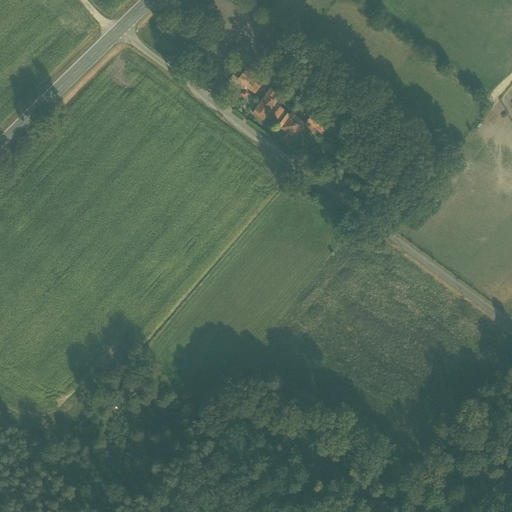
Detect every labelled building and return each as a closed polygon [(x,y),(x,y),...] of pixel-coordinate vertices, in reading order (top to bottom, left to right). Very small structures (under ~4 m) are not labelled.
[(250,44),(242,50),(251,60),(258,54),(250,44)] [(256,75),(246,68),(238,78),(248,85),(256,75)] [(256,75),(248,85),(256,91),(264,81),(256,75)] [(271,89),(254,113),(263,120),(265,117),(278,125),(287,113),(275,104),(281,96),(271,89)] [(290,115),(287,113),(278,125),(288,133),(286,136),(293,141),(295,138),(306,124),(292,114),(290,115)] [(329,124),(313,113),(307,120),(323,132),(329,124)]
